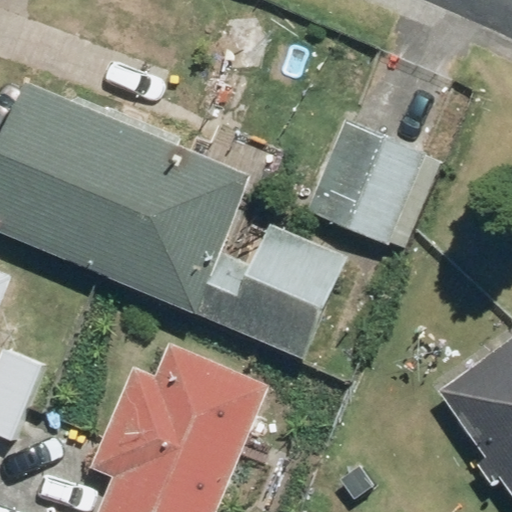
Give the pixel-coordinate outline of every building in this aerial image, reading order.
[(279,15),(192,8),(187,77),(274,83),(279,15)] [(70,106),(18,84),(0,127),(0,240),(300,363),(343,258),(261,224),(245,264),(217,252),(247,179),(175,149),(178,142),(73,98),(70,106)] [(315,202),(398,236),(436,144),(353,110),(315,202)] [(0,300),(9,278),(0,273),(0,300)] [(511,340),(435,395),(483,462),(473,469),(487,488),(497,481),(511,503),(511,340)] [(215,511),(268,389),(166,346),(153,378),(129,367),(86,470),(109,480),(96,511),(215,511)] [(44,367),(0,348),(0,439),(11,444),(44,367)]
